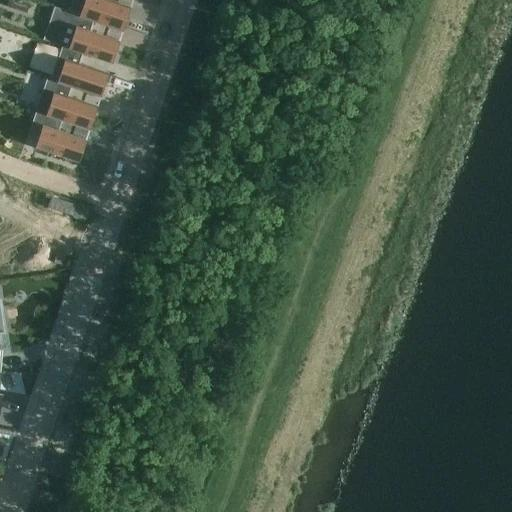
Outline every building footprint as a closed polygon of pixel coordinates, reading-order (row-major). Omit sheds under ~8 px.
[(73,0),(69,12),(94,21),(122,30),(129,8),(104,0),(73,0)] [(56,44),(62,46),(82,53),(111,63),(118,41),(90,32),(94,21),(69,12),(67,12),(56,44)] [(79,65),(82,53),(62,46),(51,78),(71,86),(100,96),(107,74),(79,65)] [(67,98),(71,86),(51,78),(47,77),(36,111),(62,120),(89,129),(96,107),(67,98)] [(58,131),(62,120),(36,111),(32,123),(43,126),(36,148),(78,162),(85,140),(58,131)] [(43,511),(67,511),(70,505),(47,498),(43,511)]
